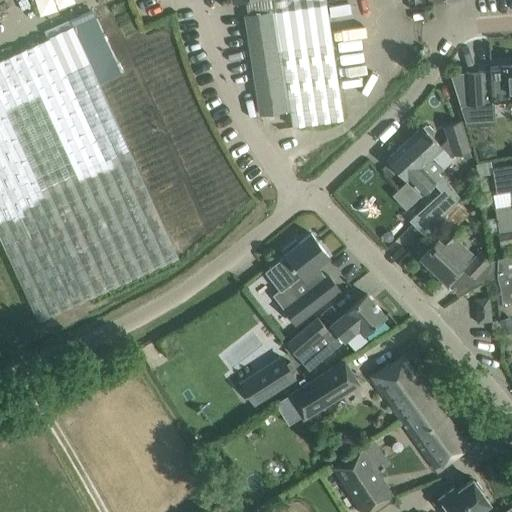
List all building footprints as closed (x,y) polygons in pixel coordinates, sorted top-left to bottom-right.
[(243,0),(247,15),(325,3),(324,0),(243,0)] [(325,3),(247,15),(244,15),(259,114),(284,110),(285,112),(289,111),(291,127),(343,119),(325,3)] [(93,18),(73,27),(98,83),(119,73),(93,18)] [(0,248),(33,322),(177,257),(98,83),(73,27),(0,60),(0,248)] [(479,71),(450,73),(460,105),(481,103),(491,103),(511,101),(511,65),(489,67),(489,70),(479,71)] [(422,126),(409,138),(429,160),(433,157),(443,168),(444,167),(452,159),(451,158),(454,155),(461,153),(463,159),(471,157),(469,150),(460,121),(444,126),(448,137),(439,145),(435,141),(430,135),(433,133),(433,130),(428,125),(425,125),(422,127),(422,126)] [(409,138),(386,159),(399,174),(406,182),(392,195),(405,209),(420,196),(434,182),(441,190),(410,219),(425,236),(461,200),(440,176),(437,173),(438,173),(443,168),(433,157),(429,160),(409,138)] [(511,165),(491,169),(495,194),(509,192),(511,204),(483,209),(487,233),(498,231),(499,233),(511,231),(511,165)] [(472,253),(458,240),(462,235),(452,225),(420,258),(445,282),(472,253)] [(511,232),(498,236),(500,245),(511,242),(511,232)] [(316,265),(328,256),(311,234),(298,243),(295,240),(282,250),(285,253),(284,254),(285,255),(264,271),(280,292),(287,286),(297,299),(283,309),(294,323),(339,289),(328,275),(325,277),(316,265)] [(476,281),(492,268),(491,262),(490,262),(480,252),(464,269),(476,281)] [(511,258),(491,262),(492,268),(493,278),(511,274),(511,258)] [(511,274),(493,278),(498,305),(501,305),(511,301),(511,274)] [(330,326),(327,329),(317,318),(286,345),(296,356),(297,356),(308,370),(342,340),(357,327),(363,334),(384,316),(366,294),(345,313),(330,326)] [(488,298),(474,299),(477,323),(491,321),(488,298)] [(369,379),(402,424),(433,400),(402,357),(369,379)] [(281,358),(241,383),(253,404),(294,378),(281,358)] [(343,361),(307,383),(306,382),(296,388),(297,389),(287,395),(288,396),(280,401),(290,417),(298,412),(303,419),(358,385),(343,361)] [(415,443),(434,470),(467,447),(433,400),(402,424),(409,434),(405,438),(411,447),(415,443)] [(361,511),(369,511),(393,496),(361,447),(332,467),(361,511)] [(476,511),(489,503),(472,479),(456,490),(454,486),(438,497),(448,511),(476,511)]
